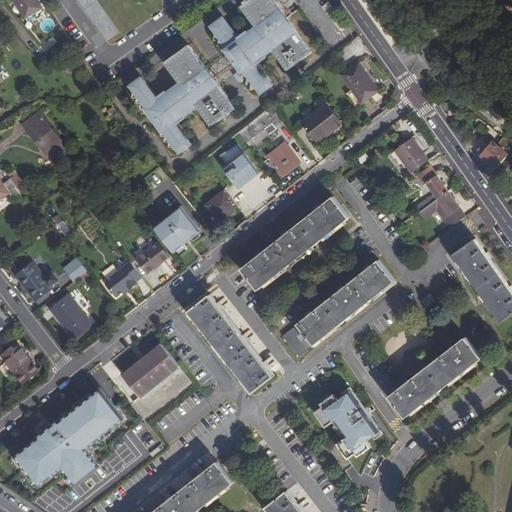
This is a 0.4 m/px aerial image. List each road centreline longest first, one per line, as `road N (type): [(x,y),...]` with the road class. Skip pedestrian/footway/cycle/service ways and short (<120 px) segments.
road 1 (residential): [(70,370),(417,98)]
road 2 (residential): [(388,511),(399,468),(415,447),(511,372)]
road 3 (tertiary): [(417,98),(511,228)]
